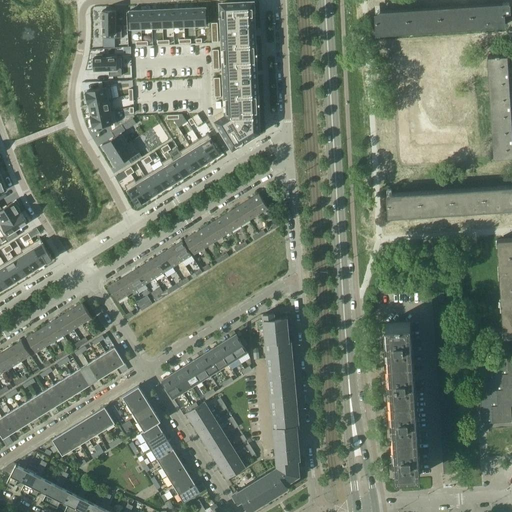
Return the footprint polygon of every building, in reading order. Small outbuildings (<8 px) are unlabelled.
[(227,115),(218,121),(233,146),(257,131),(252,2),(222,4),(227,115)] [(503,5),(375,13),(376,34),(505,25),(504,17),(511,16),(511,13),(511,9),(509,9),(509,2),(502,3),(503,5)] [(205,7),(194,8),(195,26),(206,25),(205,7)] [(183,8),(172,9),(173,27),(184,26),(183,8)] [(194,8),(183,8),(184,26),(195,26),(194,8)] [(162,9),(151,10),(152,28),(162,27),(162,9)] [(172,9),(162,9),(162,27),(173,27),(172,9)] [(140,10),(129,11),(130,29),(141,28),(140,10)] [(151,10),(140,10),(141,28),(152,28),(151,10)] [(102,13),(100,13),(100,20),(102,20),(102,38),(121,38),(121,25),(115,25),(115,11),(102,11),(102,13)] [(495,56),(487,56),(489,90),(509,89),(507,55),(499,56),(499,54),(495,54),(495,56)] [(96,57),(93,58),(94,71),(108,70),(109,76),(122,76),(121,56),(103,57),(103,55),(95,55),(96,57)] [(110,86),(85,91),(88,103),(110,99),(113,99),(113,98),(110,86)] [(509,89),(489,90),(491,123),(511,121),(509,89)] [(110,99),(88,103),(90,115),(113,110),(112,110),(110,99)] [(113,110),(90,115),(93,127),(117,122),(115,110),(112,110),(113,110)] [(197,114),(192,117),(197,125),(202,122),(197,114)] [(511,139),(511,121),(491,123),(493,157),(511,155),(511,139)] [(104,143),(100,146),(103,151),(105,150),(108,155),(128,143),(127,143),(121,133),(125,130),(122,124),(111,131),(114,137),(104,143)] [(208,133),(198,139),(211,160),(220,154),(208,133)] [(198,139),(189,145),(201,165),(211,160),(198,139)] [(128,143),(108,155),(112,161),(110,162),(113,167),(127,158),(131,163),(142,157),(132,141),(131,140),(127,143),(128,143)] [(180,151),(179,151),(181,153),(192,171),(201,165),(189,145),(180,151)] [(172,158),(172,159),(183,177),(192,171),(181,153),(172,158)] [(161,162),(162,165),(163,164),(174,183),(183,177),(172,159),(172,158),(171,156),(171,157),(161,162)] [(162,165),(153,170),(165,188),(174,183),(163,164),(162,165)] [(153,170),(144,176),(156,194),(165,188),(153,170)] [(135,181),(146,200),(156,194),(144,176),(135,181)] [(134,179),(124,185),(137,206),(138,205),(141,203),(142,203),(142,202),(146,200),(135,181),(134,179)] [(511,188),(386,196),(388,217),(466,211),(511,208),(511,188)] [(259,193),(249,199),(258,213),(268,208),(259,193)] [(249,199),(240,205),(249,219),(258,213),(249,199)] [(0,206),(0,224),(21,211),(17,206),(19,205),(16,200),(2,209),(0,206)] [(240,205),(231,210),(240,225),(249,219),(240,205)] [(231,210),(222,216),(231,231),(240,225),(231,210)] [(0,230),(7,242),(18,235),(15,230),(29,221),(26,216),(24,217),(21,211),(0,224),(0,230)] [(222,216),(212,222),(222,236),(231,231),(222,216)] [(212,222),(203,227),(212,242),(222,236),(212,222)] [(203,227),(194,233),(203,248),(212,242),(203,227)] [(194,233),(185,239),(194,253),(203,248),(194,233)] [(40,238),(30,244),(43,264),(52,258),(40,238)] [(511,238),(496,239),(499,272),(511,271),(511,238)] [(182,240),(173,246),(182,261),(191,255),(182,240)] [(21,250),(20,250),(22,252),(34,270),(43,264),(30,244),(21,250)] [(173,246),(164,252),(173,267),(182,261),(173,246)] [(22,252),(13,257),(24,276),(34,270),(22,252)] [(164,252),(154,258),(163,272),(173,267),(164,252)] [(13,257),(4,263),(15,281),(24,276),(13,257)] [(154,258),(145,263),(155,278),(163,272),(154,258)] [(4,263),(0,265),(0,277),(6,287),(15,281),(4,263)] [(145,263),(136,269),(145,284),(155,278),(145,263)] [(136,269),(127,275),(136,289),(145,284),(136,269)] [(511,271),(499,272),(501,305),(511,303),(511,271)] [(127,275),(118,281),(127,295),(136,289),(127,275)] [(118,281),(108,286),(117,301),(127,295),(118,281)] [(82,303),(73,308),(83,322),(91,317),(82,303)] [(511,303),(501,305),(503,337),(511,336),(511,303)] [(73,308),(64,314),(73,329),(83,322),(73,308)] [(299,475),(297,459),(299,459),(298,442),(297,426),(298,426),(291,338),(289,339),(287,317),(274,318),(274,313),(263,314),(263,320),(268,319),(271,342),(273,342),(281,437),(279,437),(280,443),(280,448),(282,467),(239,493),(237,490),(232,493),(238,502),(242,499),(249,510),(287,487),(285,483),(299,475)] [(64,314),(55,319),(64,334),(73,329),(64,314)] [(55,319),(45,325),(54,340),(64,334),(55,319)] [(410,322),(386,324),(387,340),(385,340),(385,347),(387,347),(388,362),(412,361),(410,322)] [(45,325),(36,331),(45,346),(54,340),(45,325)] [(36,331),(27,337),(36,352),(45,346),(36,331)] [(239,339),(236,334),(227,340),(237,357),(247,351),(244,346),(247,344),(243,337),(239,339)] [(21,340),(13,346),(22,360),(31,355),(21,340)] [(237,357),(227,340),(217,345),(228,363),(237,357)] [(228,363),(217,345),(208,351),(219,369),(228,363)] [(13,346),(3,351),(13,366),(22,360),(13,346)] [(114,346),(105,352),(116,368),(125,363),(114,346)] [(3,351),(0,353),(0,366),(3,372),(13,366),(3,351)] [(219,369),(208,351),(199,357),(210,374),(219,369)] [(116,368),(105,352),(97,357),(107,374),(116,368)] [(97,357),(88,363),(98,379),(107,374),(97,357)] [(210,374),(199,357),(190,362),(201,380),(210,374)] [(511,357),(496,359),(496,366),(490,367),(491,382),(485,383),(486,398),(479,398),(481,423),(511,421),(510,406),(511,405),(511,357)] [(412,361),(388,362),(389,377),(387,378),(387,379),(388,385),(390,385),(391,400),(415,398),(412,361)] [(201,380),(190,362),(181,368),(192,386),(201,380)] [(98,379),(88,363),(79,368),(90,384),(98,379)] [(90,384),(79,368),(71,373),(81,390),(90,384)] [(192,386),(181,368),(171,374),(182,391),(192,386)] [(71,373),(62,379),(72,395),(81,390),(71,373)] [(182,391),(171,374),(162,380),(164,384),(163,384),(169,393),(170,392),(173,397),(182,391)] [(62,379),(54,384),(64,401),(72,395),(62,379)] [(64,401),(54,384),(45,390),(55,406),(64,401)] [(139,385),(122,395),(128,404),(144,394),(139,385)] [(55,406),(45,390),(36,395),(46,411),(55,406)] [(144,394),(128,404),(133,413),(149,403),(144,394)] [(46,411),(36,395),(28,400),(38,417),(46,411)] [(415,398),(391,400),(392,416),(390,416),(390,417),(390,422),(390,423),(392,423),(393,438),(417,437),(415,398)] [(38,417),(28,400),(19,406),(29,422),(38,417)] [(193,422),(210,411),(204,401),(198,405),(193,408),(188,411),(187,412),(193,422)] [(149,403),(133,413),(138,421),(155,411),(149,403)] [(29,422),(19,406),(10,411),(20,427),(29,422)] [(115,423),(105,406),(95,412),(96,413),(106,428),(115,423)] [(10,411),(1,417),(12,433),(20,427),(10,411)] [(155,411),(138,421),(144,430),(156,423),(159,421),(160,420),(155,411)] [(198,431),(216,420),(210,411),(193,422),(198,431)] [(106,428),(96,413),(95,412),(87,417),(87,418),(97,434),(106,428)] [(1,417),(0,417),(0,434),(7,445),(12,442),(8,435),(12,433),(1,417)] [(97,434),(87,418),(87,417),(78,423),(79,424),(88,439),(97,434)] [(204,440),(222,429),(216,420),(198,431),(204,440)] [(88,439),(79,424),(78,423),(69,428),(70,429),(80,444),(88,439)] [(161,431),(156,423),(144,430),(140,432),(146,441),(161,431)] [(80,444),(70,429),(69,428),(61,433),(61,434),(71,450),(80,444)] [(210,449),(227,438),(222,429),(204,440),(210,449)] [(167,440),(161,431),(146,441),(151,450),(167,440)] [(71,450),(61,434),(61,433),(52,439),(62,455),(71,450)] [(417,437),(393,438),(394,453),(392,454),(392,455),(392,460),(393,461),(395,461),(396,477),(420,475),(417,437)] [(216,459),(233,448),(227,438),(210,449),(216,459)] [(172,449),(167,440),(151,450),(156,458),(172,449)] [(221,468),(239,457),(233,448),(216,459),(221,468)] [(177,457),(172,449),(156,458),(162,467),(177,457)] [(183,466),(177,457),(162,467),(167,475),(183,466)] [(227,477),(245,466),(239,457),(221,468),(227,477)] [(16,464),(14,466),(11,464),(3,469),(11,473),(6,482),(15,486),(16,483),(19,485),(27,470),(16,464)] [(28,493),(37,475),(35,474),(38,468),(29,464),(27,470),(19,485),(22,486),(20,489),(28,493)] [(188,475),(183,466),(167,475),(173,484),(188,475)] [(48,480),(39,476),(43,470),(39,467),(38,468),(35,474),(37,475),(28,493),(36,497),(38,494),(40,496),(48,480)] [(193,483),(188,475),(173,484),(178,493),(193,483)] [(59,486),(50,504),(58,508),(59,505),(62,506),(70,491),(61,487),(64,480),(60,478),(57,485),(59,486)] [(59,486),(57,485),(48,480),(40,496),(43,497),(42,500),(50,504),(59,486)] [(193,483),(178,493),(184,502),(205,489),(203,485),(202,484),(196,487),(193,483)] [(81,489),(78,495),(80,496),(72,511),(85,511),(91,502),(82,498),(86,491),(81,489)] [(78,495),(70,491),(62,506),(65,508),(63,510),(66,511),(72,511),(80,496),(78,495)] [(111,511),(104,508),(107,502),(103,500),(100,506),(102,507),(99,511),(111,511)] [(169,500),(165,502),(169,508),(174,508),(169,500)] [(99,511),(102,507),(100,506),(91,502),(85,511),(99,511)]
